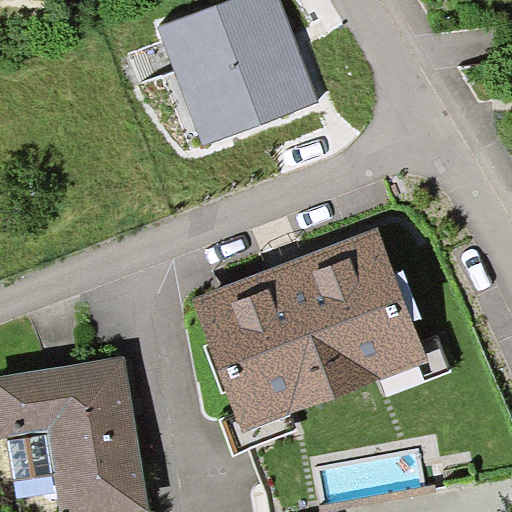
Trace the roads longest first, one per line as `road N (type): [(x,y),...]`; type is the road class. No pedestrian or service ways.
road 1 (residential): [(446,137),(0,303)]
road 2 (residential): [(365,0),(446,137)]
road 3 (residential): [(446,137),(511,252)]
